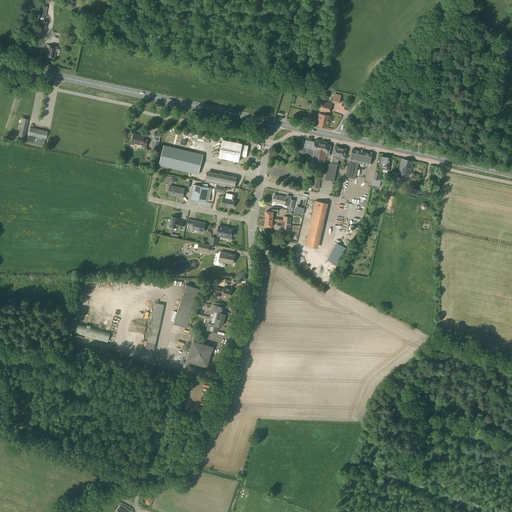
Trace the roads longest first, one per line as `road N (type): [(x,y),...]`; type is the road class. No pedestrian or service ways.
road 1 (primary): [(273,123),(0,63)]
road 2 (unclassified): [(72,511),(177,473),(200,440),(221,379)]
road 3 (unclassified): [(339,137),(346,118),(460,0)]
road 4 (primary): [(511,174),(339,137)]
road 5 (residential): [(221,379),(250,285),(252,221)]
road 6 (track): [(364,468),(487,511)]
